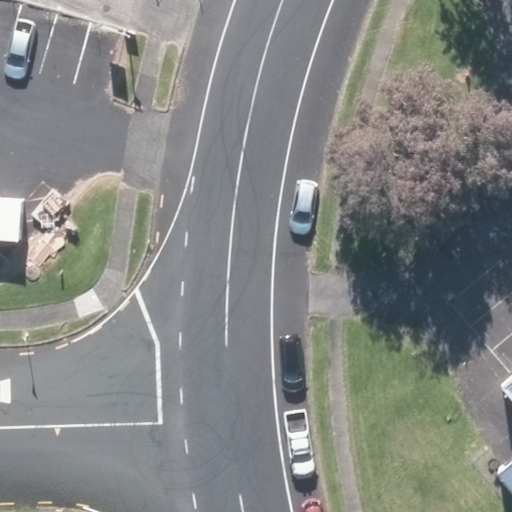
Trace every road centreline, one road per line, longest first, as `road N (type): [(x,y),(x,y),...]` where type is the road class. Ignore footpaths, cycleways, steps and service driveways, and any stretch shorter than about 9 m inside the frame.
road 1 (unclassified): [(288,0),(256,75),(224,302),(229,424)]
road 2 (residential): [(229,424),(0,430)]
